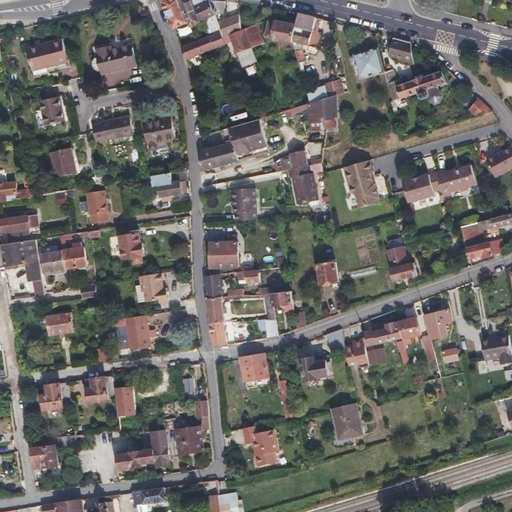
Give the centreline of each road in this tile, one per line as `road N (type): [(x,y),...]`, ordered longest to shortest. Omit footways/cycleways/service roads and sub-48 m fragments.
road 1 (residential): [(208,355),(274,344),(511,257)]
road 2 (residential): [(184,85),(208,355)]
road 3 (residential): [(0,287),(30,500)]
road 4 (track): [(208,355),(0,387)]
road 5 (residential): [(30,500),(221,472)]
road 6 (residential): [(509,125),(384,161)]
